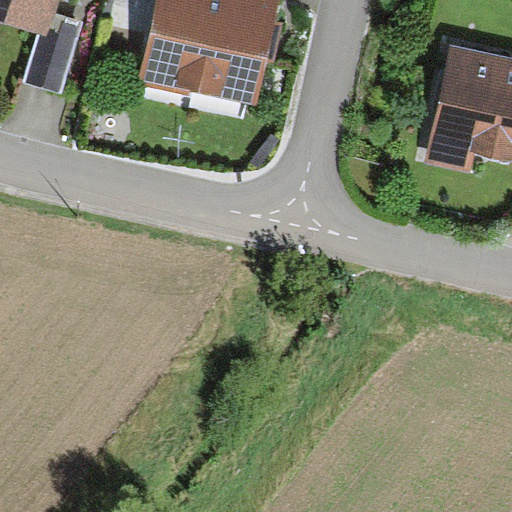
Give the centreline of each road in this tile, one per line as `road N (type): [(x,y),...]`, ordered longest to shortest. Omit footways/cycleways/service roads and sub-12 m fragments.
road 1 (residential): [(0,150),(298,216)]
road 2 (residential): [(344,0),(298,216)]
road 3 (residential): [(298,216),(511,263)]
